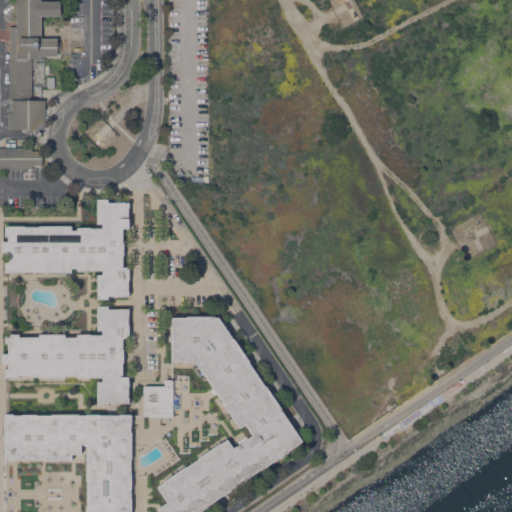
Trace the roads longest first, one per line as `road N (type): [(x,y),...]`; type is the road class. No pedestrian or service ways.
road 1 (track): [(309,27),(328,47),(361,44),(446,0),(496,310),(455,324),(284,0)]
road 2 (residential): [(132,0),(124,72),(71,110),(58,141)]
road 3 (track): [(370,155),(438,223),(444,251),(433,270)]
road 4 (residential): [(144,145),(153,107),(153,0)]
